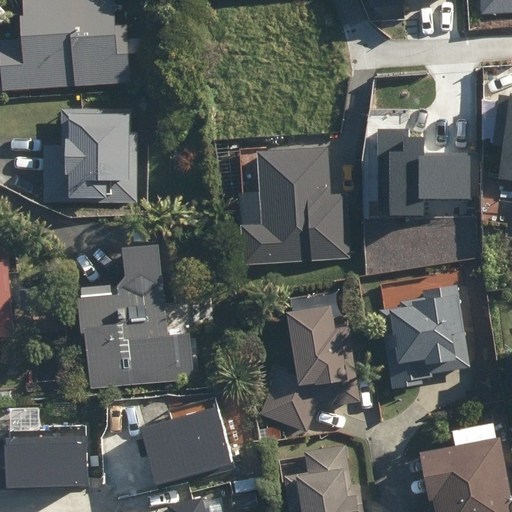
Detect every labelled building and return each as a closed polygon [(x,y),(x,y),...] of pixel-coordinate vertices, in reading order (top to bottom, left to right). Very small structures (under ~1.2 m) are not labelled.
[(0,40),(0,48),(2,90),(131,83),(128,24),(116,24),(115,0),(22,0),(23,16),(21,17),(22,39),(0,40)] [(511,0),(481,0),(482,13),(511,11),(511,0)] [(511,94),(510,94),(499,178),(511,180),(511,94)] [(44,203),(139,204),(139,131),(130,131),(130,109),(63,108),(62,145),(44,144),(44,203)] [(379,130),(379,214),(424,215),(424,197),(468,198),(469,157),(424,157),(425,130),(379,130)] [(240,226),(243,265),(349,258),(345,194),(329,195),(326,148),(257,152),(261,225),(240,226)] [(0,337),(15,336),(8,264),(10,264),(9,248),(0,248),(0,337)] [(161,337),(151,248),(117,251),(120,280),(114,288),(115,294),(71,300),(75,332),(79,331),(86,392),(188,379),(182,335),(161,337)] [(380,309),(393,389),(423,383),(422,379),(434,377),(433,375),(472,368),(470,356),(455,358),(452,333),(464,331),(457,285),(422,291),(424,298),(414,299),(415,304),(380,309)] [(285,308),(295,374),(279,368),(261,413),(307,431),(319,402),(329,401),(329,406),(361,401),(358,374),(348,375),(340,325),(334,325),(331,302),(285,308)] [(216,408),(142,428),(158,483),(232,463),(216,408)] [(2,466),(2,483),(94,480),(92,432),(12,435),(13,466),(2,466)] [(509,511),(494,440),(415,457),(424,501),(427,501),(429,511),(509,511)] [(301,509),(301,511),(357,511),(355,492),(346,494),(343,471),(350,471),(346,445),(305,450),(308,471),(284,475),(289,510),(301,509)] [(206,511),(203,499),(168,507),(169,511),(206,511)]
